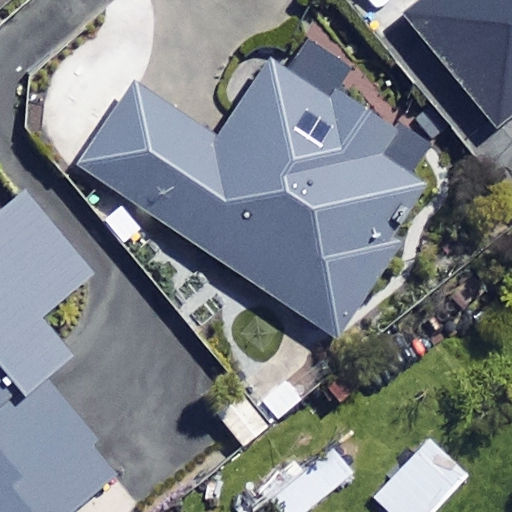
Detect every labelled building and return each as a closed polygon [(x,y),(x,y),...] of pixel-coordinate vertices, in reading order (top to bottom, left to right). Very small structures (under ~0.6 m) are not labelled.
[(511,0),(417,0),(400,15),(494,130),(511,114),(511,0)] [(78,168),(335,336),(431,188),(377,153),(397,123),(276,44),(219,131),(137,77),(78,168)] [(0,202),(0,511),(66,511),(119,469),(40,372),(70,348),(38,309),(89,267),(21,185),(0,202)] [(276,511),(293,511),(352,466),(330,438),(261,492),(276,511)] [(428,511),(465,476),(428,439),(373,494),(390,511),(428,511)]
